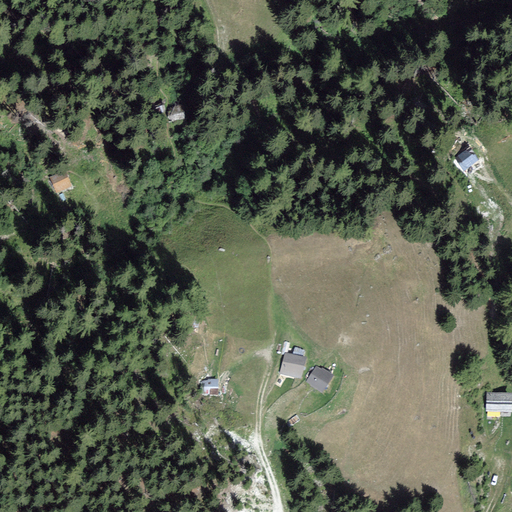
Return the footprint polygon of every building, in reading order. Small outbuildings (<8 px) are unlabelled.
[(163,101),(145,105),(148,118),(166,114),(163,101)] [(184,107),(167,110),(169,124),(187,120),(184,107)] [(471,150),(456,160),(462,170),(479,164),(471,150)] [(65,172),(50,178),(55,193),(71,188),(65,172)] [(306,361),(284,356),(280,376),(302,381),(306,361)] [(317,367),(307,383),(323,394),(333,378),(317,367)] [(218,382),(200,381),(199,396),(218,397),(218,382)] [(511,395),(487,395),(486,414),(511,414),(511,395)]
